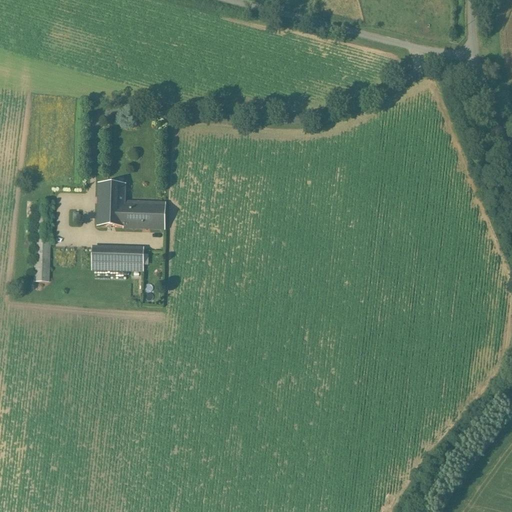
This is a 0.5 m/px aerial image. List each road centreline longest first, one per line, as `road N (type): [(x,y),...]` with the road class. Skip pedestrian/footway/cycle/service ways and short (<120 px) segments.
road 1 (unclassified): [(233,0),(474,57)]
road 2 (unclassified): [(439,511),(511,412)]
